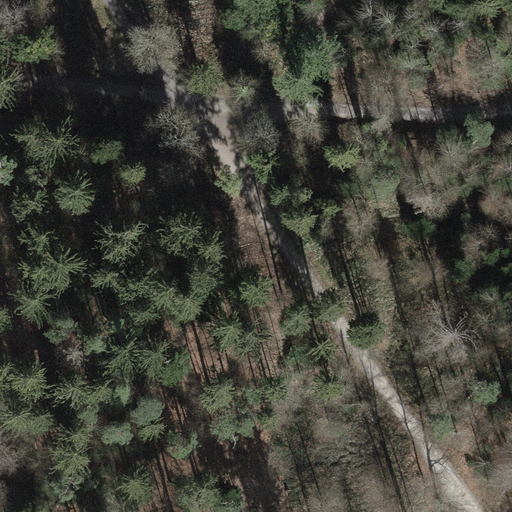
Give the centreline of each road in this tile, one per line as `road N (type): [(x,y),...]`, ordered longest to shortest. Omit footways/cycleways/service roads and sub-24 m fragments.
road 1 (track): [(468,511),(288,239),(185,100)]
road 2 (track): [(511,107),(455,116),(185,100)]
road 3 (track): [(185,100),(0,76)]
road 4 (track): [(185,100),(115,0)]
